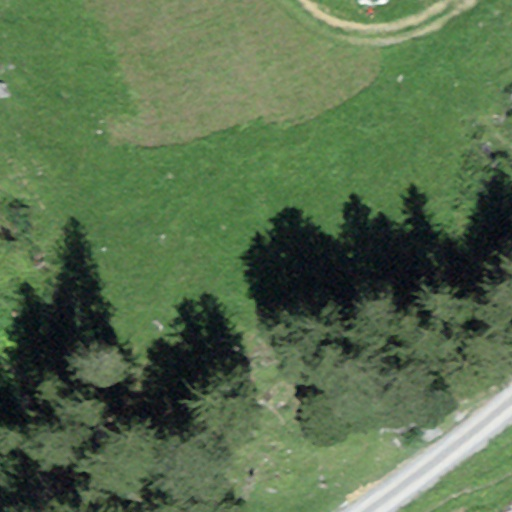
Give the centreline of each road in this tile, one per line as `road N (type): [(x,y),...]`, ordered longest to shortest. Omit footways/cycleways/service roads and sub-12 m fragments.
road 1 (track): [(511,403),(367,511)]
road 2 (track): [(459,0),(386,32),(337,24),(303,0)]
